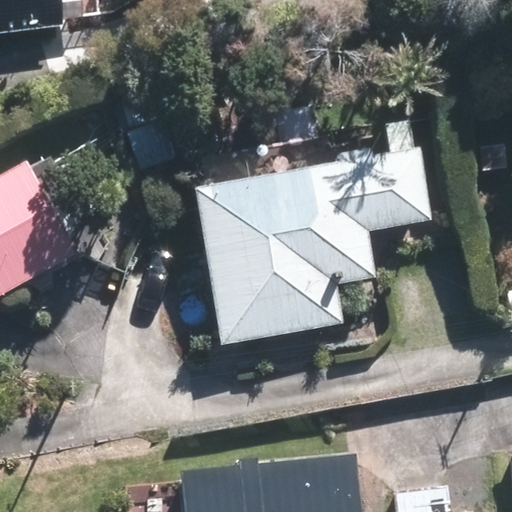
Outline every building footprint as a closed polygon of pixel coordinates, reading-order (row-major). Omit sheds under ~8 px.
[(66,0),(0,0),(0,28),(68,25),(66,0)] [(423,164),(203,199),(225,337),(347,318),(340,273),(379,267),(372,222),(431,212),(423,164)] [(40,167),(0,188),(0,285),(81,242),(40,167)] [(364,511),(361,469),(186,484),(188,511),(364,511)] [(453,511),(452,491),(399,496),(400,511),(453,511)]
